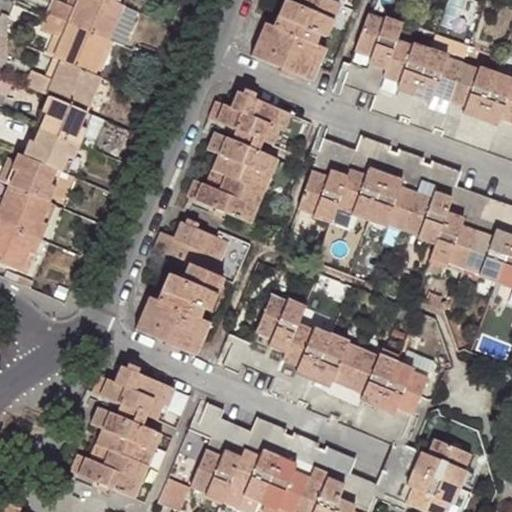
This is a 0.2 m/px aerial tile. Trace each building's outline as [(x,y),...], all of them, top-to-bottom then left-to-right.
[(78,0),(77,0),(70,0),(69,4),(58,0),(54,0),(48,14),(108,40),(123,5),(118,3),(113,1),(110,0),(78,0)] [(298,0),(297,4),(287,0),(283,0),(275,22),(273,26),(266,22),(251,55),(281,68),(296,74),(312,81),(319,65),(319,64),(312,61),(318,45),(317,45),(321,35),(327,37),(334,20),(325,16),(331,0),(298,0)] [(345,0),(331,0),(325,16),(334,20),(340,5),(343,7),(345,0)] [(123,5),(108,40),(125,46),(139,12),(123,5)] [(448,55),(430,49),(412,43),(411,45),(397,40),(403,23),(385,17),(384,19),(367,13),(344,80),(376,92),(375,96),(372,105),(401,117),(409,119),(436,129),(442,132),(511,156),(511,78),(480,67),(479,69),(461,63),(447,58),(448,55)] [(56,35),(53,41),(59,44),(54,57),(61,60),(94,74),(108,40),(48,14),(42,28),(56,35)] [(447,58),(461,63),(467,46),(435,35),(430,49),(448,55),(447,58)] [(59,44),(53,41),(48,54),(54,57),(59,44)] [(312,61),(319,64),(325,48),(318,45),(312,61)] [(61,60),(54,57),(49,70),(56,72),(61,60)] [(61,60),(56,72),(49,70),(46,76),(33,70),(26,85),(49,95),(86,111),(101,77),(94,74),(61,60)] [(376,92),(344,80),(342,85),(375,96),(376,92)] [(258,208),(247,203),(254,188),(261,172),(272,176),(279,159),(259,151),(261,147),(263,141),(273,145),(280,130),(287,112),(238,91),(230,108),(216,102),(209,118),(236,130),(243,133),(241,138),(239,143),(232,140),(214,132),(207,149),(218,154),(205,184),(194,180),(187,197),(251,225),(258,208)] [(47,113),(41,127),(79,143),(86,128),(80,126),(86,111),(49,95),(42,111),(47,113)] [(400,121),(401,117),(372,105),(370,110),(400,121)] [(47,113),(42,111),(37,125),(41,127),(47,113)] [(92,113),(86,111),(80,126),(86,128),(79,143),(92,149),(105,119),(92,113)] [(293,115),(287,112),(280,130),(285,132),(293,115)] [(434,133),(436,129),(409,119),(407,124),(434,133)] [(41,127),(37,125),(30,140),(35,141),(41,127)] [(68,155),(73,157),(79,143),(41,127),(35,141),(30,140),(24,155),(56,169),(61,171),(68,155)] [(234,135),(232,140),(239,143),(241,138),(243,133),(236,130),(234,135)] [(511,161),(511,156),(442,132),(441,136),(511,161)] [(362,135),(360,139),(390,150),(391,146),(362,135)] [(323,138),(321,143),(355,154),(356,151),(323,138)] [(321,143),(313,166),(297,208),(314,215),(313,217),(331,223),(337,207),(352,213),(351,215),(386,227),(387,225),(419,237),(418,239),(434,245),(429,259),(447,265),(449,263),(480,274),(479,276),(511,288),(511,210),(455,189),(456,185),(459,176),(430,166),(423,163),(397,153),(390,150),(360,139),(356,151),(355,154),(321,143)] [(399,148),(397,153),(423,163),(424,158),(399,148)] [(18,153),(16,159),(11,169),(16,171),(10,184),(49,200),(55,185),(50,183),(56,169),(24,155),(18,153)] [(61,171),(67,173),(73,157),(68,155),(61,171)] [(0,179),(6,182),(10,184),(16,171),(11,169),(16,159),(9,156),(0,176),(0,179)] [(432,161),(430,166),(459,176),(461,171),(432,161)] [(50,183),(55,185),(61,171),(56,169),(50,183)] [(272,176),(261,172),(254,188),(264,193),(272,176)] [(0,221),(41,239),(48,223),(42,221),(50,201),(49,200),(10,184),(2,203),(0,202),(0,221)] [(511,205),(456,185),(455,189),(511,210),(511,205)] [(258,208),(264,193),(254,188),(247,203),(258,208)] [(50,201),(42,221),(48,223),(56,204),(50,201)] [(29,251),(35,254),(41,239),(0,221),(0,261),(21,270),(29,251)] [(150,298),(136,330),(165,343),(180,350),(196,356),(203,339),(195,336),(203,319),(201,318),(205,310),(210,312),(217,295),(209,291),(215,274),(223,257),(219,255),(225,241),(218,237),(181,222),(174,236),(161,231),(154,248),(189,264),(182,279),(169,273),(159,297),(157,301),(150,298)] [(225,241),(219,255),(223,257),(229,242),(225,241)] [(35,254),(29,251),(21,270),(27,272),(35,254)] [(215,274),(209,291),(217,295),(224,279),(215,274)] [(313,330),(299,324),(306,307),(289,300),(288,302),(272,295),(251,344),(236,337),(223,366),(241,374),(244,366),(246,362),(276,375),(274,380),(270,389),(300,401),(307,404),(333,415),(340,418),(396,441),(404,437),(413,415),(428,378),(412,371),(413,369),(401,364),(378,354),(377,357),(347,344),(348,342),(314,328),(313,330)] [(203,319),(195,336),(203,339),(210,322),(203,319)] [(412,371),(428,378),(435,362),(407,350),(401,364),(413,369),(412,371)] [(244,366),(274,380),(276,375),(246,362),(244,366)] [(157,420),(164,405),(172,386),(139,372),(141,368),(129,363),(127,367),(121,365),(114,381),(100,375),(93,391),(93,393),(121,405),(129,408),(126,418),(117,414),(99,406),(91,424),(103,429),(90,459),(78,454),(71,471),(112,489),(135,499),(142,481),(131,477),(137,462),(144,446),(155,451),(162,433),(144,426),(148,416),(157,420)] [(177,389),(172,386),(164,405),(169,407),(177,389)] [(298,405),(300,401),(270,389),(269,393),(298,405)] [(371,511),(375,505),(379,495),(376,487),(349,477),(351,472),(355,463),(327,451),(319,448),(293,437),(286,434),(257,421),(252,431),(251,435),(220,422),(222,418),(225,410),(208,403),(196,432),(212,439),(192,487),(207,494),(206,496),(223,503),(230,488),(245,494),(244,496),(279,511),(280,508),(288,511),(371,511)] [(331,419),(333,415),(307,404),(305,408),(331,419)] [(126,418),(129,408),(121,405),(117,414),(126,418)] [(258,417),(257,421),(286,434),(288,430),(258,417)] [(251,435),(252,431),(222,418),(220,422),(251,435)] [(339,422),(394,445),(396,441),(340,418),(339,422)] [(295,433),(293,437),(319,448),(321,444),(295,433)] [(387,495),(388,495),(410,504),(426,510),(429,511),(447,511),(451,503),(453,504),(467,471),(465,470),(472,454),(436,438),(428,454),(406,445),(399,448),(383,485),(387,495)] [(394,445),(378,483),(383,485),(399,448),(394,445)] [(155,451),(144,446),(137,462),(148,466),(155,451)] [(328,447),(327,451),(355,463),(357,459),(328,447)] [(142,481),(148,466),(137,462),(131,477),(142,481)] [(173,468),(162,500),(183,508),(195,476),(173,468)] [(351,472),(349,477),(376,487),(378,483),(351,472)]
